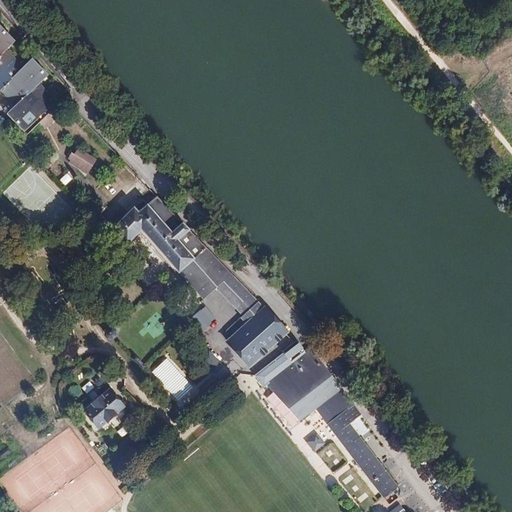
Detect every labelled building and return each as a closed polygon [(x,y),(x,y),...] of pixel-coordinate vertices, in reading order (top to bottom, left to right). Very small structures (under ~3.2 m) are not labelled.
[(9,115),(26,132),(59,101),(42,83),(50,76),(34,59),(26,67),(8,49),(16,41),(0,23),(0,91),(1,91),(17,108),(9,115)] [(81,149),(75,159),(92,170),(98,159),(81,149)] [(101,169),(94,180),(111,190),(117,179),(101,169)] [(210,247),(195,232),(160,196),(150,204),(146,199),(115,228),(129,243),(145,229),(182,270),(210,247)] [(219,286),(235,272),(210,247),(182,270),(185,275),(206,297),(219,286)] [(263,301),(235,272),(219,286),(246,316),(263,301)] [(250,365),(295,326),(274,301),(268,306),(251,321),(232,337),(229,340),(240,354),(250,365)] [(251,321),(268,306),(263,301),(246,316),(251,321)] [(200,330),(214,320),(205,306),(190,315),(200,330)] [(361,415),(310,348),(305,351),(297,341),(283,351),(291,362),(287,365),(265,382),(300,421),(316,409),(383,497),(397,486),(349,424),(361,415)] [(167,357),(151,374),(178,404),(195,389),(167,357)] [(265,382),(287,365),(281,357),(257,376),(263,384),(265,382)] [(106,385),(82,410),(101,432),(125,408),(106,385)] [(314,450),(323,443),(317,435),(308,442),(314,450)] [(319,455),(328,464),(338,453),(328,445),(319,455)] [(341,485),(354,480),(348,465),(335,469),(341,485)] [(417,511),(425,511),(428,509),(421,503),(415,511),(417,511)]
